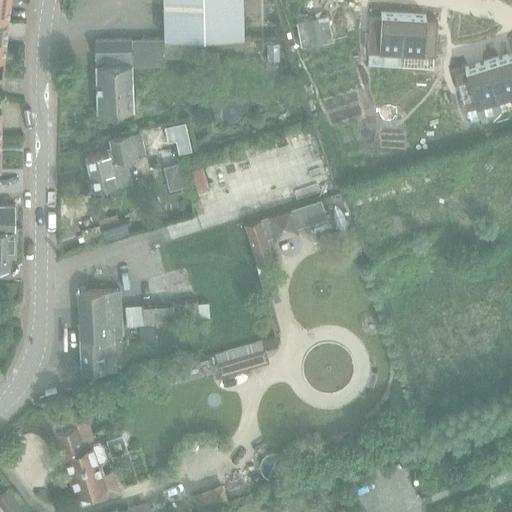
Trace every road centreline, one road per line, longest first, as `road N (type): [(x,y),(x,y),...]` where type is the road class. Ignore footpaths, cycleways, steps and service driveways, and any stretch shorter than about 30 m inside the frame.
road 1 (residential): [(0,404),(27,370),(41,318),(45,0)]
road 2 (residential): [(511,410),(395,457),(386,484)]
